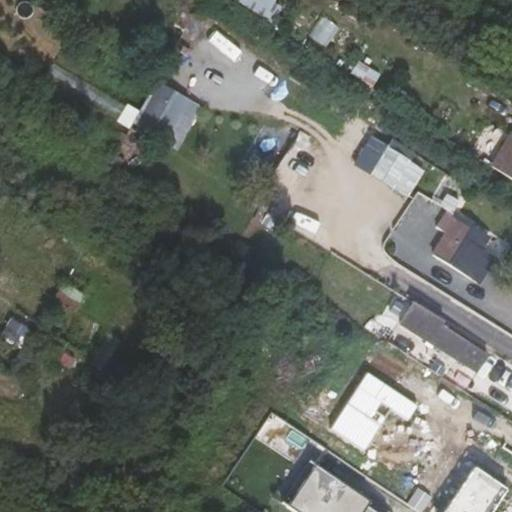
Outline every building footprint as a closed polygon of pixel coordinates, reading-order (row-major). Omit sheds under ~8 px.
[(270,0),(232,0),(268,23),(279,5),(270,0)] [(167,110),(146,99),(130,126),(150,139),(167,110)] [(488,164),(511,179),(511,134),(508,132),(488,164)] [(408,199),(425,169),(369,138),(352,168),(408,199)] [(442,240),(476,262),(483,252),(490,239),(456,218),(442,240)] [(467,277),(476,262),(442,240),(433,255),(467,277)] [(476,262),(483,266),(489,256),(483,252),(476,262)] [(473,281),(483,266),(476,262),(467,277),(473,281)] [(72,287),(53,275),(47,283),(67,296),(72,287)] [(440,326),(443,321),(412,302),(399,323),(474,370),(485,354),(440,326)] [(4,307),(0,312),(0,316),(18,328),(23,320),(4,307)] [(44,333),(38,341),(58,354),(63,346),(44,333)] [(282,504),(293,511),(374,511),(367,507),(357,500),(360,496),(310,463),(282,504)] [(357,500),(367,507),(369,503),(360,496),(357,500)]
